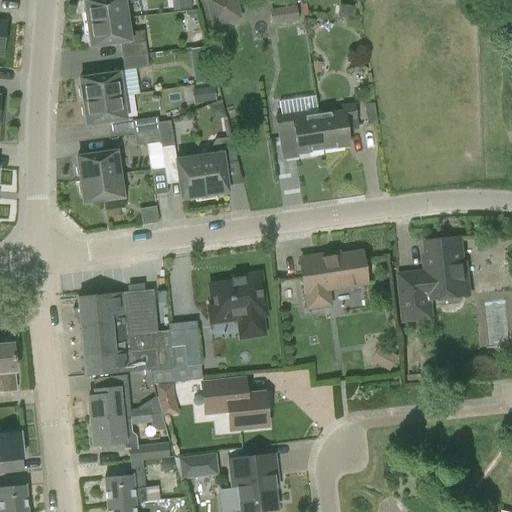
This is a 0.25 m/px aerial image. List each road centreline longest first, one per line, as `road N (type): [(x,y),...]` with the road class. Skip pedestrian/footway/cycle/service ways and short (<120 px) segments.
road 1 (residential): [(511,202),(421,202),(37,257)]
road 2 (unclassified): [(37,257),(47,0)]
road 3 (residential): [(66,511),(37,313),(37,257)]
road 4 (residential): [(511,407),(349,428),(333,446),(329,511)]
